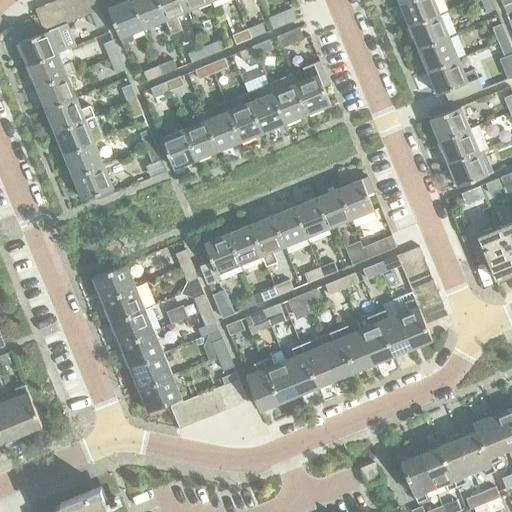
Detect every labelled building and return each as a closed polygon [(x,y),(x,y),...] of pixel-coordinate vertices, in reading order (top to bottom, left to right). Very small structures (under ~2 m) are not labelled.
[(57,0),(55,0),(46,4),(55,27),(57,27),(67,23),(57,0)] [(57,0),(67,23),(78,18),(70,0),(57,0)] [(83,0),(70,0),(78,18),(89,14),(83,0)] [(83,0),(89,14),(90,13),(100,9),(96,0),(83,0)] [(131,33),(143,28),(131,0),(125,0),(109,7),(108,6),(107,7),(123,44),(134,40),(131,33)] [(157,0),(131,0),(143,28),(165,19),(157,0)] [(157,0),(165,19),(171,34),(182,30),(176,15),(188,10),(183,0),(157,0)] [(183,0),(188,10),(210,1),(209,0),(183,0)] [(440,14),(434,0),(411,0),(401,4),(410,26),(440,14)] [(496,9),(492,0),(481,0),(486,13),(496,9)] [(34,9),(44,32),(48,30),(55,27),(46,4),(34,9)] [(268,17),(273,29),(296,20),(291,8),(268,17)] [(106,24),(100,9),(90,13),(96,28),(106,24)] [(410,26),(419,49),(449,36),(440,14),(410,26)] [(262,23),(248,29),(251,38),(266,32),(262,23)] [(492,27),(498,42),(508,38),(502,23),(492,27)] [(48,30),(44,32),(18,42),(19,43),(28,65),(58,53),(58,52),(66,49),(57,27),(55,27),(48,30)] [(299,27),(276,37),(280,48),(304,39),(299,27)] [(236,44),(251,38),(248,29),(232,35),(236,44)] [(458,58),(449,36),(419,49),(428,71),(458,58)] [(511,52),(511,48),(508,38),(498,42),(504,56),(511,52)] [(118,54),(112,39),(103,43),(109,58),(118,54)] [(269,39),(254,45),(258,55),(273,49),(269,39)] [(217,41),(203,47),(207,56),(221,50),(217,41)] [(243,61),(258,55),(254,45),(239,52),(243,61)] [(187,53),(191,63),(207,56),(203,47),(187,53)] [(28,65),(37,87),(75,71),(71,61),(62,64),(58,53),(28,65)] [(125,69),(118,54),(109,58),(98,62),(100,68),(111,63),(115,73),(125,69)] [(224,58),(210,63),(214,73),(228,67),(224,58)] [(464,73),(458,58),(428,71),(437,93),(437,94),(444,91),(449,101),(482,88),(474,69),(464,73)] [(173,59),(159,65),(163,74),(177,68),(173,59)] [(323,85),(329,82),(320,60),(303,67),(307,78),(295,83),(308,113),(329,104),(331,104),(323,85)] [(198,79),(214,73),(210,63),(194,70),(198,79)] [(147,81),(163,74),(159,65),(143,71),(147,81)] [(75,72),(75,71),(37,87),(46,109),(76,97),(67,75),(75,72)] [(292,74),(269,83),(285,122),(308,113),(295,83),(292,74)] [(180,76),(166,82),(169,91),(184,85),(180,76)] [(154,98),(169,91),(166,82),(150,88),(154,98)] [(285,122),(269,83),(247,92),(263,131),(285,122)] [(121,88),(127,102),(137,98),(131,84),(121,88)] [(241,140),(263,131),(247,92),(237,97),(240,106),(229,110),(241,140)] [(81,109),(76,97),(46,109),(55,131),(94,115),(90,105),(81,109)] [(143,114),(137,98),(127,102),(133,118),(143,114)] [(218,115),(207,119),(219,149),(241,140),(229,110),(225,101),(215,106),(218,115)] [(439,140),(469,128),(460,106),(430,118),(430,119),(431,119),(439,140)] [(219,149),(207,119),(203,110),(192,115),(196,124),(184,128),(197,158),(219,149)] [(104,138),(94,115),(55,131),(65,154),(95,142),(104,138)] [(487,147),(478,124),(469,128),(439,140),(448,162),(487,147)] [(197,158),(184,128),(163,137),(162,137),(161,137),(174,168),(175,168),(175,167),(197,158)] [(139,132),(145,147),(155,143),(149,129),(139,132)] [(104,163),(95,142),(65,154),(73,176),(104,163)] [(161,159),(155,143),(145,147),(152,163),(161,159)] [(487,147),(448,162),(457,185),(457,186),(488,174),(479,151),(488,147),(487,147)] [(113,186),(104,163),(73,176),(83,199),(113,186)] [(511,172),(501,178),(508,195),(511,193),(511,172)] [(373,209),(367,194),(361,178),(338,188),(350,218),(373,209)] [(502,188),(498,178),(484,184),(488,194),(502,188)] [(338,188),(316,197),(328,227),(350,218),(338,188)] [(294,206),(306,237),(328,227),(316,197),(294,206)] [(294,206),(271,215),(284,245),(306,237),(294,206)] [(273,250),(284,245),(271,215),(250,224),(262,255),(266,266),(277,261),(273,250)] [(511,221),(497,227),(511,263),(511,221)] [(250,224),(227,233),(240,264),(262,255),(250,224)] [(511,271),(511,263),(497,227),(478,235),(495,279),(511,271)] [(201,266),(208,283),(220,278),(218,273),(240,264),(227,233),(204,242),(212,261),(201,266)] [(363,249),(367,258),(396,246),(391,235),(362,247),(363,249)] [(397,255),(402,267),(424,258),(419,246),(397,255)] [(174,253),(180,267),(191,263),(186,248),(174,253)] [(348,255),(352,264),(367,258),(363,249),(348,255)] [(428,268),(424,258),(402,267),(406,277),(428,268)] [(318,267),(322,277),(337,271),(334,261),(318,267)] [(379,262),(363,269),(367,279),(383,272),(379,262)] [(136,285),(127,263),(93,277),(102,299),(136,285)] [(197,277),(191,263),(180,267),(186,282),(197,277)] [(304,273),(308,283),(322,277),(318,267),(304,273)] [(406,277),(411,288),(433,280),(428,268),(406,277)] [(354,272),(340,278),(344,288),(358,282),(354,272)] [(340,278),(325,284),(329,294),(344,288),(340,278)] [(274,285),(278,295),(293,289),(289,279),(274,285)] [(438,291),(433,280),(411,288),(412,291),(416,300),(438,291)] [(136,285),(102,299),(111,320),(145,307),(136,285)] [(260,292),(263,301),(278,295),(274,285),(260,292)] [(317,288),(303,293),(307,303),(321,298),(317,288)] [(412,291),(393,299),(414,349),(420,347),(419,344),(432,339),(425,324),(420,312),(416,300),(412,291)] [(416,300),(420,312),(443,303),(438,291),(416,300)] [(192,298),(198,312),(210,307),(204,293),(192,298)] [(303,293),(287,300),(291,310),(307,303),(303,293)] [(237,301),(241,310),(256,304),(252,295),(237,301)] [(406,353),(414,349),(393,299),(392,299),(397,313),(388,316),(385,309),(377,313),(394,354),(405,350),(406,353)] [(279,303),(266,309),(270,319),(283,313),(279,303)] [(448,315),(443,303),(420,312),(425,324),(448,315)] [(111,320),(120,343),(154,329),(145,307),(111,320)] [(216,322),(210,307),(198,312),(204,326),(216,322)] [(253,325),(270,319),(266,309),(249,315),(253,325)] [(370,324),(361,328),(376,365),(383,362),(381,359),(394,354),(377,313),(367,317),(370,324)] [(226,325),(230,335),(244,329),(240,319),(226,325)] [(368,368),(376,365),(361,328),(351,332),(348,325),(339,328),(356,370),(367,365),(368,368)] [(332,340),(323,343),(339,380),(345,378),(344,375),(356,370),(339,328),(329,332),(332,340)] [(163,352),(154,329),(120,343),(129,365),(163,352)] [(211,342),(217,356),(228,352),(222,337),(211,342)] [(331,384),(339,380),(323,343),(313,347),(310,340),(302,344),(319,385),(329,381),(331,384)] [(294,355),(286,358),(301,396),(307,393),(306,390),(319,385),(302,344),(291,348),(294,355)] [(293,399),(301,396),(286,358),(283,351),(263,359),(280,401),(292,396),(293,399)] [(129,365),(138,388),(172,374),(163,352),(129,365)] [(234,366),(228,352),(217,356),(222,370),(234,366)] [(6,353),(0,355),(0,367),(10,363),(6,353)] [(246,375),(261,412),(270,409),(268,406),(280,401),(263,359),(253,363),(256,371),(246,375)] [(236,372),(221,378),(224,384),(227,383),(239,378),(236,372)] [(182,397),(172,374),(138,388),(148,411),(151,410),(152,412),(160,414),(164,409),(162,405),(182,397)] [(248,400),(239,378),(227,383),(236,405),(248,400)] [(216,388),(225,410),(236,405),(227,383),(224,384),(216,388)] [(18,395),(8,399),(23,436),(31,433),(29,430),(41,425),(41,426),(42,425),(25,384),(14,388),(18,395)] [(216,388),(205,392),(214,414),(225,410),(216,388)] [(194,396),(203,419),(214,414),(205,392),(194,396)] [(194,396),(183,401),(192,423),(203,419),(194,396)] [(16,439),(23,436),(8,399),(0,402),(0,433),(3,441),(15,436),(16,439)] [(511,406),(509,401),(508,402),(505,400),(499,403),(498,405),(497,406),(498,409),(491,411),(507,449),(511,446),(511,406)] [(171,406),(180,428),(192,423),(183,401),(171,406)] [(507,449),(491,411),(484,414),(486,418),(474,422),(473,422),(476,430),(477,430),(491,464),(492,463),(500,460),(497,452),(507,449)] [(495,471),(492,463),(491,464),(477,430),(476,430),(465,435),(464,432),(457,434),(473,471),(482,467),(485,475),(495,471)] [(451,440),(440,445),(456,486),(466,483),(463,475),(473,471),(457,434),(450,437),(451,440)] [(447,490),(456,486),(440,445),(439,445),(437,440),(435,441),(432,439),(427,441),(426,445),(424,445),(425,447),(420,449),(435,487),(444,483),(447,490)] [(425,491),(435,487),(420,449),(412,453),(413,456),(402,461),(402,460),(401,461),(402,465),(398,474),(407,478),(417,502),(428,498),(425,491)] [(362,469),(367,482),(380,477),(374,463),(362,469)] [(506,488),(511,485),(511,474),(502,478),(506,488)] [(109,511),(106,505),(108,504),(101,487),(60,503),(63,511),(109,511)] [(496,487),(481,493),(485,502),(499,496),(496,487)] [(389,499),(388,497),(386,492),(379,495),(382,502),(389,499)] [(471,508),(485,502),(481,493),(467,498),(471,508)] [(499,497),(487,502),(491,511),(503,507),(499,497)] [(456,499),(443,505),(445,511),(454,511),(461,509),(456,499)] [(476,511),(490,511),(491,511),(487,502),(475,507),(476,511)]
